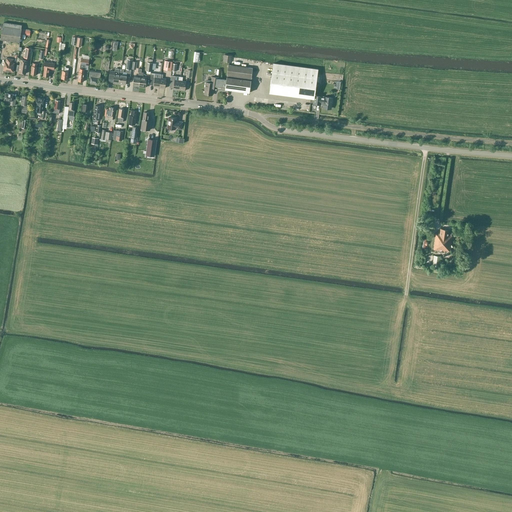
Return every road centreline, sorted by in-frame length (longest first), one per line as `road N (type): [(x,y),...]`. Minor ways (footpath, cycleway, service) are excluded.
road 1 (residential): [(0,80),(239,112),(280,130)]
road 2 (unclassified): [(280,130),(511,156)]
